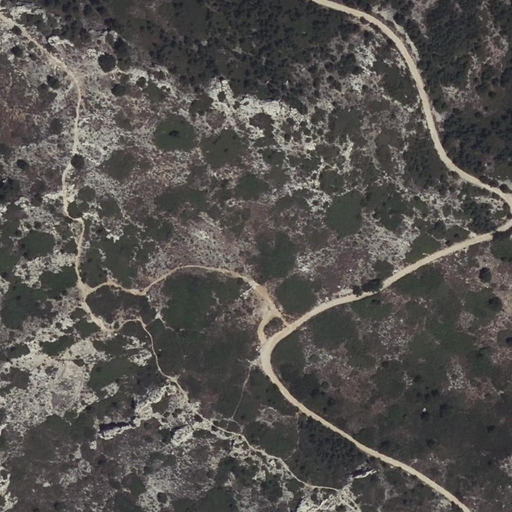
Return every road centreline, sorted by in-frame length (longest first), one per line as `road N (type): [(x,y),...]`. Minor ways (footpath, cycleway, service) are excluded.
road 1 (track): [(511,226),(297,318),(266,340),(262,355),(277,391),(428,472),(469,511)]
road 2 (track): [(314,0),(367,15),(398,38),(445,156),(511,201)]
